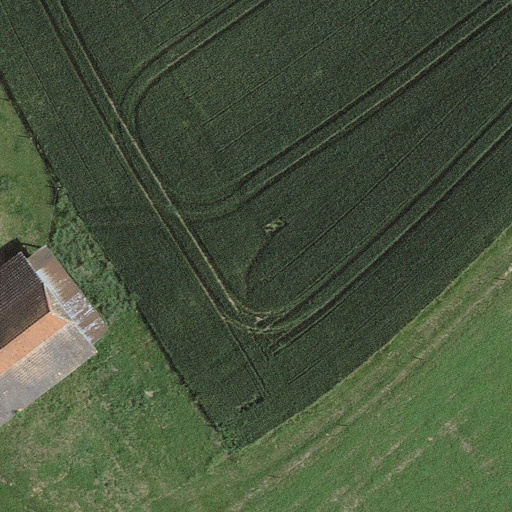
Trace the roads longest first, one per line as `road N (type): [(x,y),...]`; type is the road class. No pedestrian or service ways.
road 1 (track): [(199,511),(366,386),(511,239)]
road 2 (track): [(0,198),(76,252),(125,316)]
